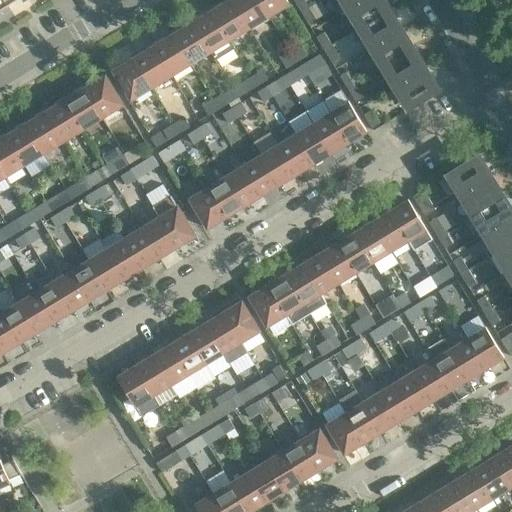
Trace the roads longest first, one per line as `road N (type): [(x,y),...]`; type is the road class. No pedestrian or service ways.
road 1 (residential): [(0,404),(502,99)]
road 2 (residential): [(331,511),(511,402)]
road 3 (residential): [(0,80),(130,0)]
